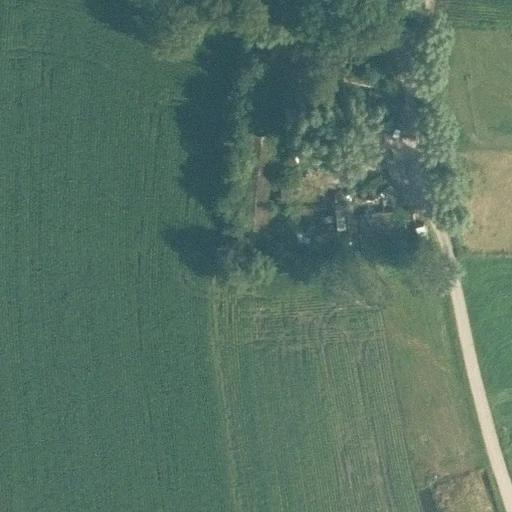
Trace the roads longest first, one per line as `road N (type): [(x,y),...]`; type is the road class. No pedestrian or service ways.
road 1 (unclassified): [(511,495),(474,378),(403,66)]
road 2 (unclassified): [(398,44),(209,15)]
